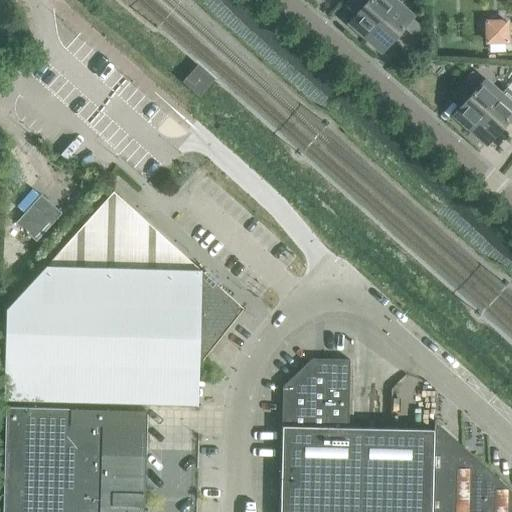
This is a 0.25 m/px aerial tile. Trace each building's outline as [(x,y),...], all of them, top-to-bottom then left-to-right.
[(365,0),(354,14),(348,20),(351,22),(348,25),(349,26),(360,35),(362,32),(365,35),(394,3),(395,0),(365,0)] [(367,37),(365,40),(366,41),(366,40),(376,50),(379,47),(382,50),(402,27),(413,36),(421,27),(410,18),(394,3),(365,35),(367,37)] [(506,21),(486,21),(486,41),(488,41),(503,41),(506,41),(506,21)] [(184,81),(198,94),(210,79),(197,67),(184,81)] [(473,89),(453,112),(456,115),(453,118),(454,118),(465,127),(467,125),(470,127),(498,95),(471,71),(463,80),(473,89)] [(511,93),(505,87),(498,95),(470,127),(472,129),(469,132),(470,133),(471,133),(481,142),(484,139),(487,142),(507,119),(511,123),(511,93)] [(81,177),(79,186),(88,188),(90,180),(81,177)] [(197,365),(240,312),(201,275),(200,270),(145,219),(112,191),(5,309),(2,400),(178,405),(179,381),(197,381),(197,365)] [(22,214),(15,223),(20,228),(35,241),(60,213),(40,195),(39,196),(22,214)] [(430,511),(433,430),(347,428),(349,360),(311,359),(282,387),(278,511),(430,511)] [(5,407),(2,496),(135,499),(136,492),(143,493),(143,482),(140,482),(141,453),(144,453),(145,409),(69,408),(5,407)] [(511,511),(511,492),(433,421),(433,430),(430,511),(511,511)] [(135,508),(135,499),(2,496),(1,511),(138,511),(138,508),(135,508)]
